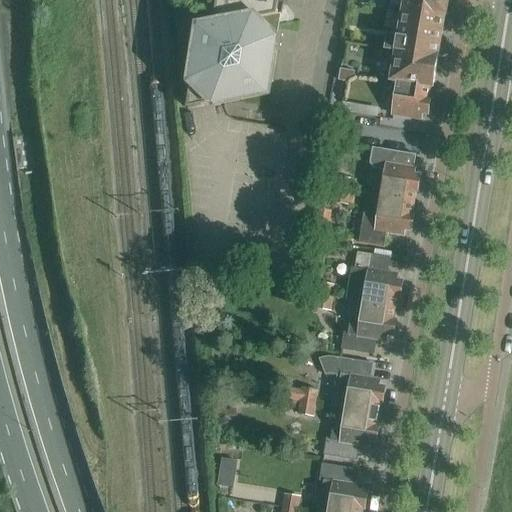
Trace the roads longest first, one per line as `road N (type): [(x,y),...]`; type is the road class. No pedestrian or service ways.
road 1 (residential): [(467,0),(382,511)]
road 2 (secondary): [(442,416),(510,0)]
road 3 (primary): [(78,511),(22,326),(0,203)]
road 4 (unclassified): [(442,416),(494,370),(511,257)]
